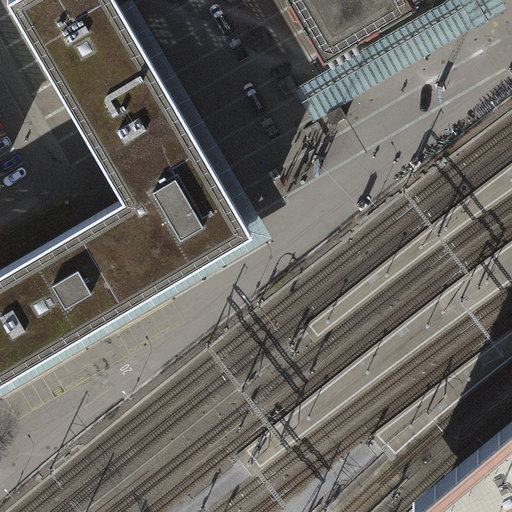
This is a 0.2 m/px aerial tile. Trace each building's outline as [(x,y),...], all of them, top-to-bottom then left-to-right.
[(9,0),(116,183),(119,181),(190,140),(196,136),(167,86),(116,0),(9,0)] [(288,0),(321,56),(405,8),(400,0),(288,0)] [(389,39),(299,84),(315,115),(469,38),(458,17),(447,23),(439,7),(386,33),(389,39)] [(336,106),(322,114),(328,124),(342,116),(336,106)] [(0,168),(4,176),(25,163),(2,125),(0,126),(0,168)] [(218,175),(196,136),(190,140),(119,181),(116,183),(125,197),(0,270),(0,377),(63,341),(91,325),(209,255),(252,231),(218,175)] [(511,511),(511,426),(502,434),(420,505),(425,511),(511,511)]
